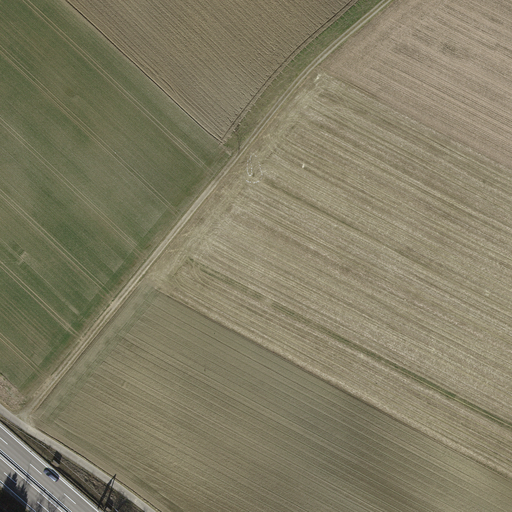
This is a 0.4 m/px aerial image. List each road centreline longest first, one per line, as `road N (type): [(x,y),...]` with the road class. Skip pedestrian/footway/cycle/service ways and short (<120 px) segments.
road 1 (track): [(388,0),(292,87),(16,422)]
road 2 (track): [(151,511),(0,408)]
